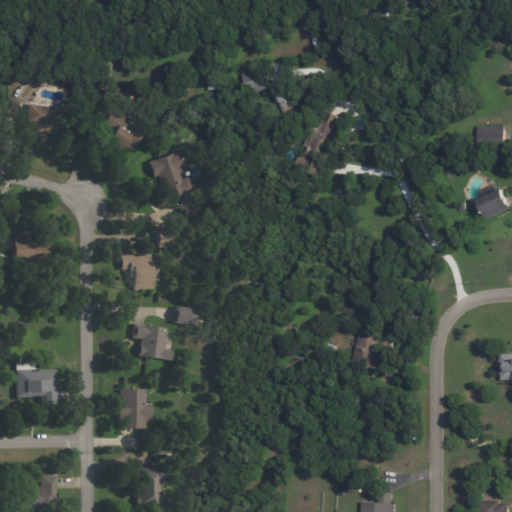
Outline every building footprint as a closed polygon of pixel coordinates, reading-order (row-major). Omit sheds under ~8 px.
[(96,41),(94,61),(79,59),(81,40),(96,41)] [(279,63),(281,73),(272,75),(269,65),(279,63)] [(99,64),(109,65),(108,73),(98,72),(99,64)] [(263,79),(266,90),(246,96),(240,76),(260,69),(263,79)] [(281,110),(274,91),(285,87),(291,106),(281,110)] [(29,126),(25,125),(28,105),(46,109),(43,128),(29,126)] [(94,129),(107,112),(139,135),(127,152),(118,146),(112,153),(97,143),(102,135),(94,129)] [(327,115),(334,118),(329,129),(335,132),(326,153),(318,149),(315,156),(299,149),(305,135),(311,122),(316,125),(322,113),(327,115)] [(505,131),(505,148),(478,150),(476,127),(504,126),(505,131)] [(184,167),(176,170),(180,181),(186,179),(189,181),(191,187),(189,190),(184,192),(185,196),(161,204),(158,194),(163,192),(157,174),(152,176),(147,164),(182,152),(187,166),(184,167)] [(505,199),(508,207),(510,206),(511,210),(489,221),(484,210),(482,211),(478,201),(501,190),(505,199)] [(170,245),(170,230),(155,230),(155,246),(170,245)] [(0,258),(9,259),(9,239),(31,240),(30,267),(17,267),(17,282),(0,281),(0,258)] [(149,291),(123,293),(120,256),(152,254),(154,282),(149,282),(149,291)] [(171,323),(172,309),(189,310),(188,327),(171,325),(171,323)] [(162,339),(162,352),(169,352),(168,362),(137,359),(140,329),(163,330),(162,339)] [(384,336),(391,337),(388,347),(380,345),(374,372),(351,366),(360,330),(384,336)] [(511,381),(501,382),(501,356),(511,356),(511,381)] [(53,371),(54,407),(39,408),(39,399),(14,400),(13,365),(33,364),(33,372),(53,371)] [(131,431),(116,430),(116,419),(114,419),(114,404),(116,404),(117,391),(141,391),(140,431),(131,431)] [(200,449),(183,449),(183,441),(200,440),(200,449)] [(133,470),(165,470),(165,483),(158,483),(158,489),(155,489),(156,509),(134,509),(133,470)] [(397,476),(395,487),(382,485),(384,474),(397,476)] [(55,479),(54,511),(17,511),(17,489),(38,489),(38,478),(55,478),(55,479)] [(393,511),(395,491),(379,491),(378,501),(360,500),(359,511),(393,511)] [(508,511),(477,511),(478,503),(499,503),(499,505),(508,505),(508,511)]
